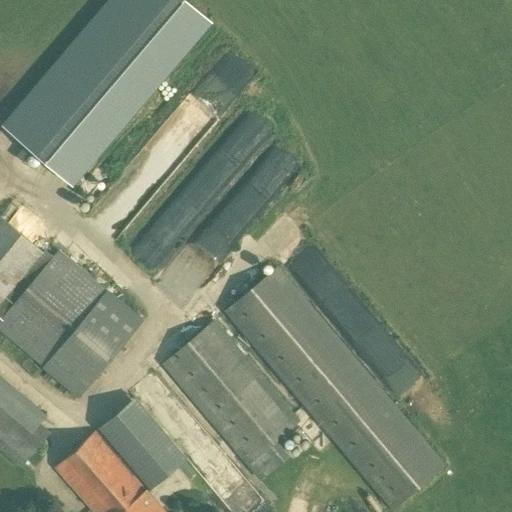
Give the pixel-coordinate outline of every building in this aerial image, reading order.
[(18,186),(47,212),(214,17),(194,0),(114,0),(0,133),(0,194),(6,199),(18,186)] [(222,254),(292,177),(271,158),(202,236),(222,254)] [(58,249),(56,251),(48,244),(53,238),(10,202),(0,212),(0,331),(42,366),(41,367),(78,398),(144,319),(107,288),(106,289),(58,249)] [(226,309),(392,508),(443,465),(277,267),(226,309)] [(289,455),(276,439),(298,421),(214,320),(162,363),(260,480),(289,455)] [(0,450),(21,467),(50,431),(0,389),(0,450)] [(54,466),(93,511),(166,511),(147,490),(174,467),(123,407),(54,466)] [(215,494),(232,511),(259,511),(268,504),(237,473),(215,494)]
